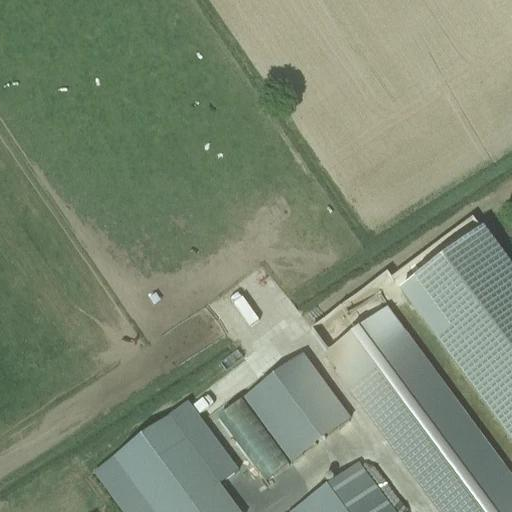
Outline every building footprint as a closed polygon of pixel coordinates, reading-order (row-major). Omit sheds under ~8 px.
[(511,306),(463,241),(385,299),(511,468),(511,306)] [(263,293),(249,299),(264,330),(277,324),(263,293)] [(511,511),(511,498),(376,315),(314,360),(426,511),(511,511)] [(340,428),(293,365),(242,402),(290,465),(340,428)] [(265,511),(224,448),(229,444),(217,426),(209,431),(198,414),(115,468),(143,511),(265,511)] [(351,511),(335,488),(300,511),(351,511)]
